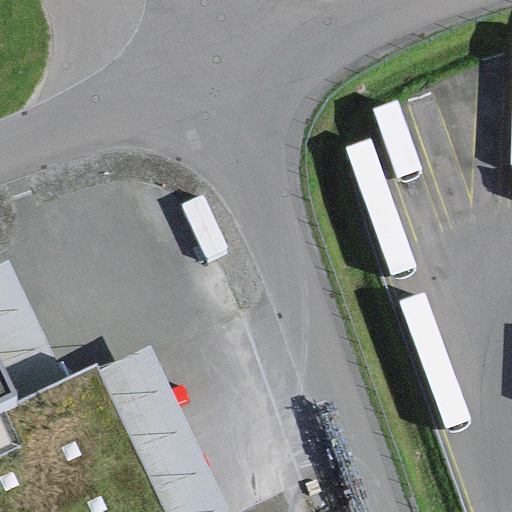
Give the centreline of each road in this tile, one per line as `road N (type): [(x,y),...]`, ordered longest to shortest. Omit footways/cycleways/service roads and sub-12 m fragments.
road 1 (unclassified): [(217,78),(373,511)]
road 2 (unclassified): [(448,0),(217,78)]
road 3 (unclassified): [(217,78),(0,157)]
